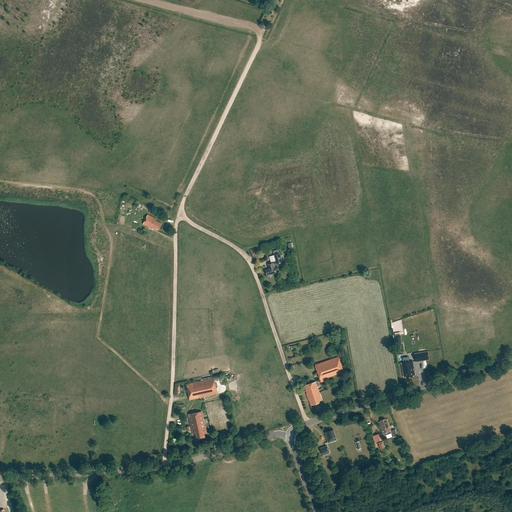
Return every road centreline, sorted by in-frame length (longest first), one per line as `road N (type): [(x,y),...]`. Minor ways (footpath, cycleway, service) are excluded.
road 1 (unclassified): [(307,422),(249,261),(178,215)]
road 2 (unclassified): [(164,467),(178,215)]
road 3 (unclassified): [(178,215),(280,0)]
road 4 (secondary): [(307,422),(511,358)]
road 5 (residential): [(0,478),(164,467)]
road 6 (residential): [(164,467),(286,429)]
road 7 (track): [(145,0),(264,34)]
